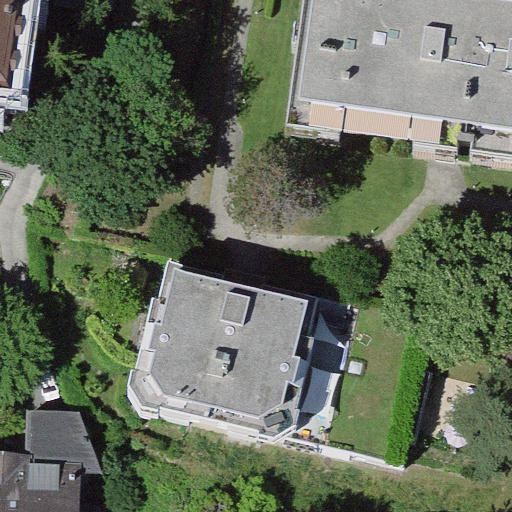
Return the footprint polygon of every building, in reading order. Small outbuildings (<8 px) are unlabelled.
[(0,0),(0,109),(11,111),(26,0),(0,0)] [(456,146),(467,148),(484,5),(445,0),(301,0),(285,124),(456,146)] [(511,8),(484,5),(467,148),(511,153),(511,8)] [(244,289),(163,270),(135,382),(158,422),(277,449),(296,435),(322,308),(244,289)] [(82,419),(29,417),(27,466),(0,465),(0,511),(96,511),(73,511),(76,470),(100,471),(82,419)]
